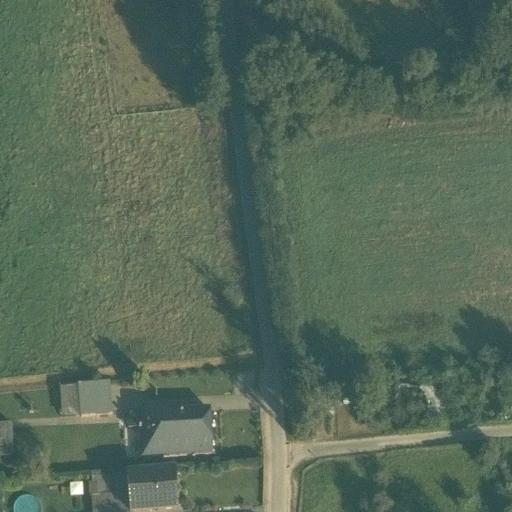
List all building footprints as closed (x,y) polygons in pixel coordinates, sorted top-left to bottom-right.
[(79,389),(82,420),(113,417),(110,386),(79,389)] [(141,425),(143,461),(210,457),(208,420),(179,422),(179,415),(136,418),(136,425),(141,425)] [(0,429),(0,456),(11,457),(11,429),(0,429)] [(129,498),(130,500),(146,499),(146,495),(175,494),(174,475),(127,477),(129,498)] [(161,511),(176,511),(175,494),(146,495),(146,499),(130,500),(129,511),(161,511)] [(97,501),(98,511),(129,511),(130,500),(129,498),(97,501)]
